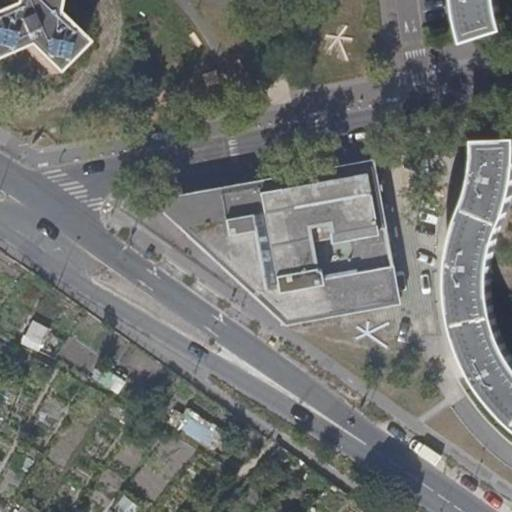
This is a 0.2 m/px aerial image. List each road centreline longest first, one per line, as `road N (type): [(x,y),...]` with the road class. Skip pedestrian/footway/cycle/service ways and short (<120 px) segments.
road 1 (secondary): [(280,395),(223,335),(69,226)]
road 2 (secondary): [(53,265),(280,395)]
road 3 (residential): [(239,138),(91,168),(62,178),(38,205)]
road 4 (secondary): [(280,395),(445,511)]
road 5 (residential): [(69,226),(102,184),(199,164),(239,138)]
road 6 (residential): [(239,138),(431,101)]
